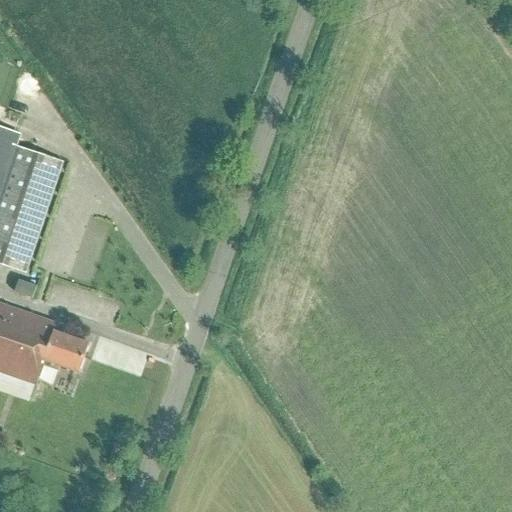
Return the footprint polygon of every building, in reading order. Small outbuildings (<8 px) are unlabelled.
[(0,189),(15,145),(0,140),(0,189)] [(0,189),(0,270),(24,279),(63,162),(15,145),(0,189)] [(38,279),(54,286),(60,273),(44,266),(38,279)] [(32,299),(37,288),(20,282),(16,293),(32,299)] [(0,392),(31,403),(37,386),(45,362),(79,374),(89,345),(56,333),(58,325),(0,304),(0,392)] [(23,422),(10,423),(11,442),(24,442),(23,422)]
